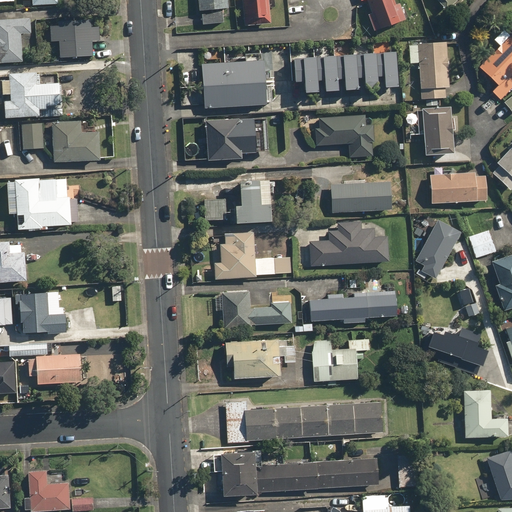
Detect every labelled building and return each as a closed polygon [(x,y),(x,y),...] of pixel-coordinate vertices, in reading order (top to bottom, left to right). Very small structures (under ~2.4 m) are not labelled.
[(198,13),(199,26),(221,25),(220,11),(224,11),(223,0),(195,0),(196,13),(198,13)] [(238,0),(239,25),(267,25),(267,9),(274,9),(273,0),(238,0)] [(356,0),(358,2),(362,0),(368,15),(364,17),(370,34),(401,22),(395,5),(393,6),(390,0),(356,0)] [(0,60),(25,59),(24,33),(33,33),(33,15),(0,16),(0,60)] [(59,26),(52,26),(52,41),(61,41),(61,57),(94,56),(94,40),(102,40),(102,24),(88,24),(88,16),(59,16),(59,26)] [(511,39),(509,37),(478,70),(499,90),(511,76),(511,39)] [(443,43),(407,43),(408,102),(444,101),(443,43)] [(295,83),(295,95),(393,91),(392,55),(285,59),(286,83),(295,83)] [(252,105),(257,105),(256,62),(199,63),(199,108),(252,108),(252,105)] [(6,95),(5,116),(42,117),(42,108),(50,108),(50,103),(61,104),(62,82),(38,82),(39,72),(11,71),(11,77),(4,77),(4,95),(6,95)] [(449,156),(448,109),(417,110),(418,157),(449,156)] [(362,127),(361,116),(315,120),(316,131),(309,131),(311,148),(346,145),(347,159),(369,157),(367,127),(362,127)] [(101,160),(100,130),(83,131),(82,121),(54,122),(55,161),(101,160)] [(203,131),(203,162),(236,162),(236,156),(250,156),(250,121),(201,121),(201,131),(203,131)] [(46,122),(23,122),(23,148),(46,148),(46,122)] [(511,147),(494,166),(511,182),(511,147)] [(67,174),(9,177),(11,213),(17,213),(18,228),(80,225),(79,198),(68,199),(67,174)] [(483,174),(427,174),(428,203),(483,203),(483,174)] [(387,184),(326,185),(327,214),(388,212),(387,184)] [(252,192),(233,191),(233,208),(225,208),(225,226),(264,227),(264,207),(252,207),(252,192)] [(222,222),(221,201),(203,201),(203,222),(222,222)] [(309,247),(310,267),(387,263),(386,239),(372,239),(372,230),(359,230),(359,223),(332,224),(332,231),(326,231),(326,240),(317,241),(317,246),(309,247)] [(457,233),(435,223),(414,263),(421,267),(417,274),(432,281),(457,233)] [(249,259),(249,232),(220,232),(220,244),(215,244),(215,262),(210,262),(210,282),(251,281),(251,277),(286,276),(286,258),(249,259)] [(487,232),(465,238),(471,260),(493,254),(487,232)] [(0,281),(29,280),(28,250),(22,250),(22,243),(11,244),(11,240),(0,240),(0,281)] [(511,254),(489,262),(496,285),(491,286),(499,311),(511,307),(511,254)] [(59,289),(59,298),(74,297),(74,289),(59,289)] [(26,294),(17,293),(16,303),(23,303),(23,319),(25,320),(24,331),(68,332),(68,314),(51,313),(51,291),(26,290),(26,294)] [(361,319),(394,317),(392,290),(349,293),(350,298),(338,299),(338,295),(323,296),(324,301),(307,302),(308,323),(340,321),(340,326),(361,325),(361,319)] [(250,293),(219,293),(219,328),(258,328),(258,326),(287,326),(287,306),(291,306),(291,296),(278,296),(278,292),(269,292),(269,303),(266,303),(266,309),(250,309),(250,293)] [(0,321),(12,322),(13,297),(0,296),(0,321)] [(471,303),(461,308),(466,318),(476,313),(471,303)] [(95,308),(73,310),(73,330),(70,330),(70,334),(65,334),(64,340),(78,341),(78,339),(91,340),(91,339),(102,340),(103,329),(97,329),(95,308)] [(511,326),(503,329),(507,342),(503,343),(511,367),(511,366),(511,326)] [(426,334),(419,355),(474,376),(483,353),(475,350),(479,337),(456,328),(452,339),(438,334),(437,338),(426,334)] [(328,339),(310,339),(310,382),(353,382),(353,353),(366,352),(366,340),(345,340),(345,350),(328,350),(328,339)] [(11,345),(0,345),(0,354),(12,354),(51,353),(50,342),(11,343),(11,345)] [(293,348),(281,347),(281,352),(271,351),(271,345),(221,343),(220,358),(226,358),(226,379),(275,381),(275,360),(280,360),(280,363),(292,363),(293,348)] [(38,358),(30,358),(30,362),(28,362),(29,368),(30,368),(30,375),(39,375),(39,382),(84,380),(83,353),(38,355),(38,358)] [(0,391),(18,392),(19,360),(0,359),(0,391)] [(486,420),(485,391),(461,392),(462,440),(504,439),(504,421),(487,421),(487,420),(486,420)] [(324,439),(350,438),(380,436),(378,402),(348,404),(322,405),(297,407),(272,408),(243,410),(243,400),(223,401),(225,445),(245,444),(274,442),(299,441),(324,439)] [(266,466),(265,475),(257,474),(258,452),(244,452),(243,455),(220,454),(220,451),(207,450),(206,473),(217,474),(215,498),(249,500),(250,491),(316,490),(373,489),(372,462),(266,466)] [(511,469),(506,452),(483,459),(496,501),(511,500),(511,469)] [(49,470),(31,470),(31,496),(26,496),(26,508),(72,509),(95,509),(95,496),(71,496),(71,480),(49,480),(49,470)] [(0,473),(0,507),(13,507),(12,473),(0,473)] [(359,498),(358,511),(407,511),(407,507),(385,507),(385,498),(359,498)]
